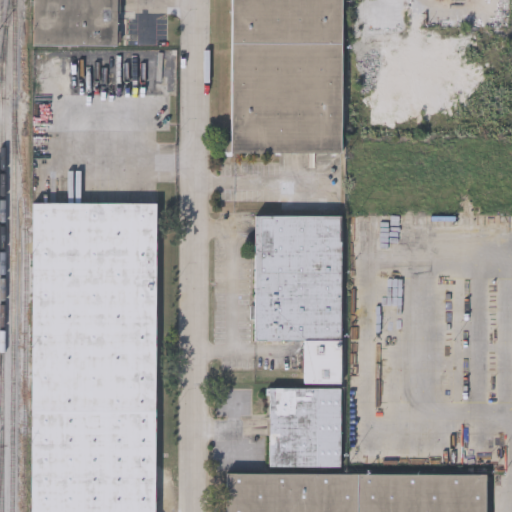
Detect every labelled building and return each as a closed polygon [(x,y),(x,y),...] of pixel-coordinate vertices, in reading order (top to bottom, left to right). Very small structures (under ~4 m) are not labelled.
[(32,0),(117,0),(117,46),(32,46),(32,0)] [(230,151),(230,0),(341,0),(341,152),(230,151)] [(156,201),(154,511),(30,511),(32,201),(156,201)] [(254,340),(254,214),(340,214),(340,383),(303,383),(303,340),(254,340)] [(268,466),(268,386),(340,386),(340,466),(268,466)] [(484,511),(226,511),(226,472),(485,473),(484,511)]
